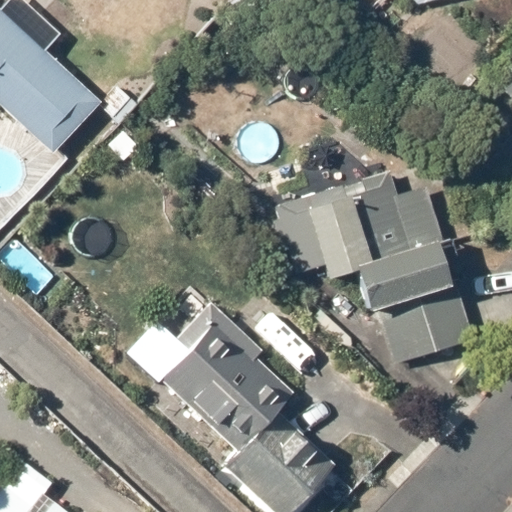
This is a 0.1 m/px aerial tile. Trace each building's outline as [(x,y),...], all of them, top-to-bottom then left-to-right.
[(9,0),(0,10),(0,101),(57,154),(104,103),(45,49),(62,31),(29,0),(9,0)] [(511,36),(511,0),(420,0),(440,19),(455,2),(502,47),(511,36)] [(385,174),(278,206),(299,278),(325,270),(331,288),(354,281),(367,324),(376,321),(390,367),(478,341),(430,183),(400,192),(395,177),(385,174)] [(266,348),(210,303),(177,344),(275,422),(258,444),(300,477),(326,444),(287,414),(305,391),(260,356),(266,348)] [(92,306),(65,326),(91,361),(118,342),(92,306)] [(213,384),(196,403),(220,425),(238,405),(213,384)] [(72,511),(45,490),(27,511),(72,511)]
